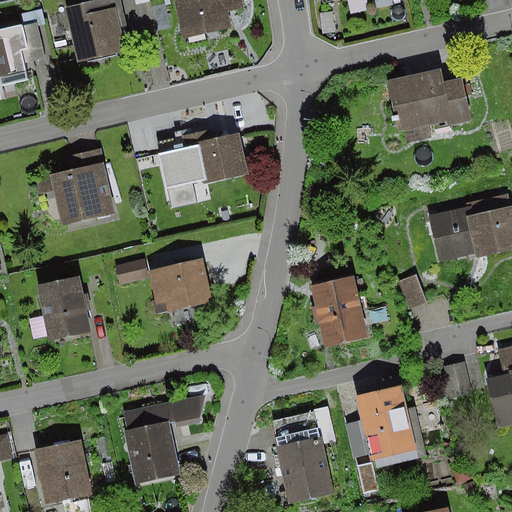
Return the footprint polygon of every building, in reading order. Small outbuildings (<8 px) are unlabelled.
[(129,0),(108,0),(78,8),(91,60),(135,50),(129,27),(136,25),(129,0)] [(251,0),(187,0),(196,37),(241,27),(238,10),(253,7),(251,0)] [(8,23),(0,25),(0,77),(13,75),(15,84),(44,77),(45,82),(63,78),(50,23),(54,22),(50,8),(29,13),(32,24),(10,30),(8,23)] [(454,70),(394,83),(405,132),(463,120),(465,126),(483,122),(474,80),(457,83),(454,70)] [(219,131),(189,137),(194,160),(208,157),(215,187),(260,178),(251,133),(221,139),(219,131)] [(77,226),(126,216),(116,164),(54,176),(57,189),(69,187),(77,226)] [(477,206),(428,218),(439,262),(477,253),(479,261),(511,253),(511,205),(509,191),(475,199),(477,206)] [(153,276),(149,262),(123,269),(127,283),(153,276)] [(213,264),(157,275),(164,312),(220,301),(213,264)] [(418,276),(400,283),(411,311),(419,308),(428,304),(418,276)] [(363,279),(321,287),(333,348),(375,340),(363,279)] [(90,282),(48,290),(57,342),(99,334),(90,282)] [(2,305),(0,305),(0,357),(12,355),(2,305)] [(511,418),(511,348),(491,353),(508,420),(511,418)] [(467,360),(443,367),(451,395),(475,389),(467,360)] [(414,387),(364,399),(378,462),(426,452),(414,387)] [(131,435),(142,482),(185,472),(175,428),(209,420),(209,399),(133,416),(137,434),(131,435)] [(352,423),(344,425),(352,457),(367,454),(359,421),(352,423)] [(328,430),(283,440),(295,505),(340,495),(328,430)] [(87,446),(43,453),(52,503),(96,496),(87,446)] [(8,511),(0,473),(0,511),(8,511)]
